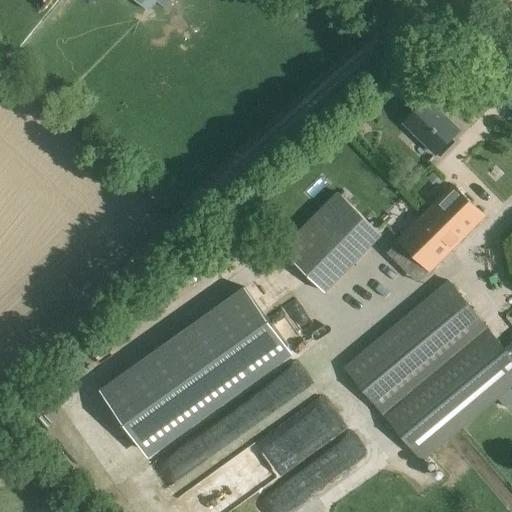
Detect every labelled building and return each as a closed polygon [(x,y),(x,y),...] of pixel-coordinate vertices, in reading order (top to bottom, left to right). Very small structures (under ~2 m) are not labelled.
[(134,0),(147,10),(155,1),(155,0),(134,0)] [(405,123),(435,153),(459,129),(428,98),(405,123)] [(401,239),(388,252),(401,265),(413,253),(430,269),(485,215),(454,184),(400,237),(401,239)] [(337,214),(280,270),(322,312),(379,256),(337,214)] [(447,281),(345,366),(390,420),(421,457),(445,437),(457,427),(511,380),(511,357),(505,350),(447,281)] [(245,288),(101,391),(147,455),(291,353),(245,288)] [(166,482),(251,419),(238,402),(153,465),(166,482)] [(183,511),(220,511),(343,436),(322,403),(173,496),(183,511)] [(421,511),(402,484),(363,511),(421,511)]
